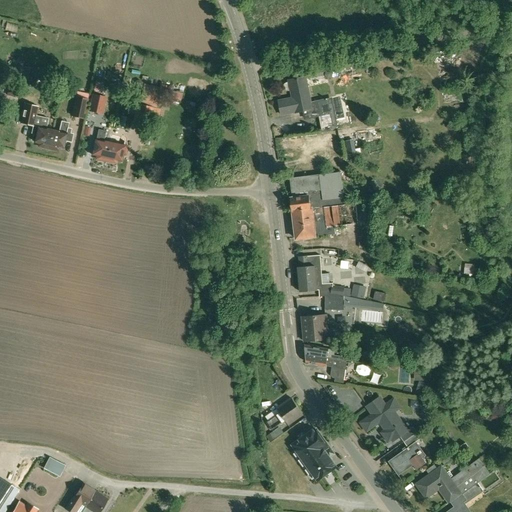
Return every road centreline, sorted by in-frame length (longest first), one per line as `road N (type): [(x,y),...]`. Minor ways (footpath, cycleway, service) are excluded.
road 1 (tertiary): [(388,507),(295,373),(270,193)]
road 2 (residential): [(388,507),(114,485)]
road 3 (unclassified): [(270,193),(122,183),(0,157)]
road 4 (tertiary): [(270,193),(255,98),(224,0)]
